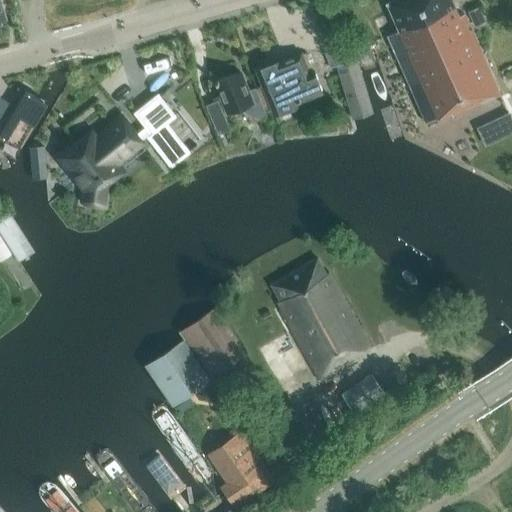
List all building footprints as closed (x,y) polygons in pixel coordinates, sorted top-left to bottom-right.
[(458,16),(450,0),(393,0),(386,3),(398,31),(387,35),(425,122),(450,112),(451,116),(499,94),(463,14),(458,16)] [(469,11),(475,25),(484,21),(478,7),(469,11)] [(338,46),(323,52),(330,67),(335,65),(344,62),(338,46)] [(308,73),(300,54),(279,62),(278,59),(256,67),(275,115),(297,106),(295,102),(321,92),(313,71),(308,73)] [(344,62),(335,65),(352,119),(372,112),(356,59),(344,62)] [(247,91),(239,71),(213,81),(214,84),(215,83),(227,114),(242,108),(243,112),(258,119),(265,116),(254,88),(247,91)] [(46,102),(23,87),(0,125),(0,141),(14,159),(46,102)] [(81,141),(59,158),(84,188),(85,189),(84,196),(88,199),(93,200),(98,200),(102,198),(104,183),(105,182),(121,170),(119,169),(114,162),(148,136),(153,142),(171,165),(188,152),(187,151),(165,123),(174,116),(157,95),(135,113),(145,126),(134,134),(121,118),(107,129),(109,131),(97,141),(92,134),(82,142),(81,141)] [(43,146),(29,147),(32,179),(46,178),(43,146)] [(9,215),(0,220),(0,234),(17,262),(18,261),(34,252),(10,214),(9,215)] [(0,236),(0,261),(11,254),(0,236)] [(325,273),(317,257),(270,284),(279,300),(277,301),(281,308),(278,310),(318,379),(357,357),(355,354),(370,346),(328,272),(325,273)] [(185,340),(211,377),(246,353),(214,307),(179,331),(183,337),(185,340)] [(265,318),(271,314),(268,309),(262,313),(265,318)] [(210,380),(209,378),(182,339),(144,365),(172,406),(198,388),(210,380)] [(341,393),(354,413),(384,392),(371,372),(341,393)] [(168,416),(141,435),(185,501),(213,482),(168,416)] [(241,431),(213,450),(236,483),(224,491),(236,508),(276,480),(241,431)] [(158,511),(117,451),(89,470),(117,511),(158,511)] [(69,511),(56,492),(28,511),(69,511)]
